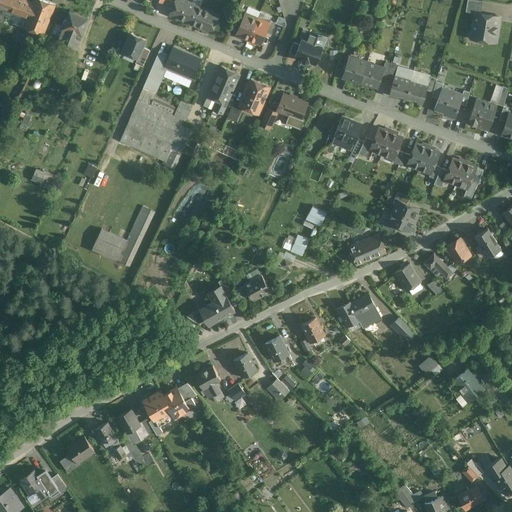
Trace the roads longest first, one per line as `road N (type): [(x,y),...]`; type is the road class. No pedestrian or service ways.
road 1 (residential): [(511,189),(407,252),(205,342),(0,464)]
road 2 (residential): [(511,160),(115,0)]
